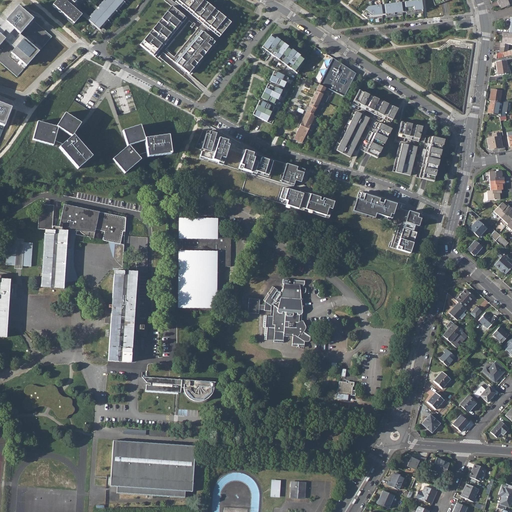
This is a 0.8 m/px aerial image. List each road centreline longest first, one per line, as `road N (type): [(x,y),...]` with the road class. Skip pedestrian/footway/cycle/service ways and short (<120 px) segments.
road 1 (residential): [(204,108),(264,144),(389,184),(454,215)]
road 2 (residential): [(447,251),(397,425)]
road 3 (residential): [(337,46),(472,133)]
road 4 (residential): [(485,19),(350,36),(337,46)]
road 5 (residential): [(204,108),(280,8)]
road 6 (residential): [(93,53),(204,108)]
